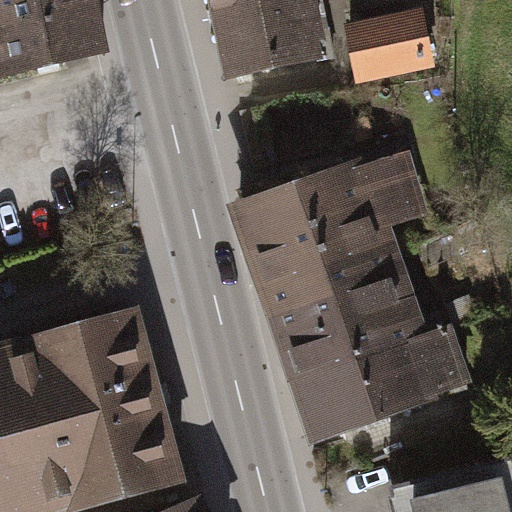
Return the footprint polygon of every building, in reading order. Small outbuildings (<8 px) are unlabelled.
[(0,0),(0,77),(111,53),(99,0),(0,0)] [(203,0),(222,93),(335,70),(321,0),(203,0)] [(356,9),(362,71),(442,62),(436,0),(356,9)] [(361,159),(238,201),(321,444),(476,391),(452,321),(431,328),(397,228),(433,216),(410,150),(364,166),(361,159)] [(141,310),(0,347),(0,511),(75,511),(186,483),(164,400),(141,310)] [(511,511),(511,451),(389,479),(396,511),(511,511)] [(203,511),(199,500),(172,511),(203,511)]
